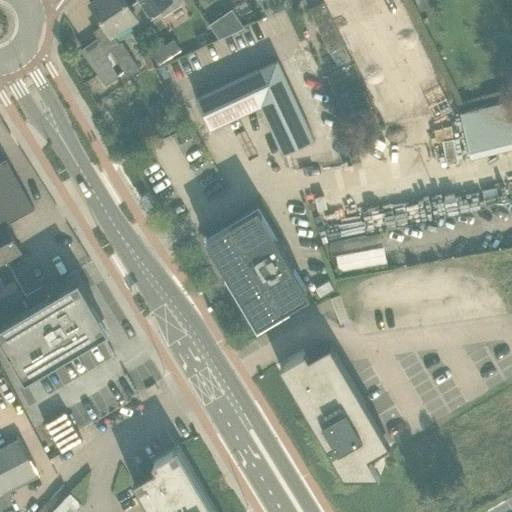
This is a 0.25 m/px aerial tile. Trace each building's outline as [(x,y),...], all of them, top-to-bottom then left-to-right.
[(128,6),(126,3),(124,0),(93,0),(90,3),(111,36),(135,20),(137,19),(128,6)] [(136,0),(128,6),(137,19),(135,20),(138,28),(161,13),(163,16),(180,4),(177,0),(136,0)] [(291,6),(288,0),(266,0),(273,14),(291,6)] [(340,47),(343,45),(323,2),(308,8),(336,66),(347,61),(340,47)] [(217,37),(242,25),(234,8),(209,20),(217,37)] [(151,27),(141,33),(150,46),(159,40),(151,27)] [(156,60),(179,50),(174,39),(151,50),(156,60)] [(128,77),(140,69),(121,42),(109,51),(128,77)] [(118,76),(105,53),(100,44),(84,56),(105,85),(118,76)] [(322,158),(314,139),(277,59),(195,97),(210,129),(260,106),(283,154),(274,158),(283,176),(322,158)] [(511,94),(459,108),(471,154),(511,143),(511,94)] [(0,263),(21,252),(6,225),(34,209),(6,159),(0,161),(0,263)] [(310,296),(258,208),(205,240),(258,328),(310,296)] [(337,271),(386,261),(380,231),(331,241),(337,271)] [(78,280),(0,326),(0,339),(25,381),(109,332),(78,280)] [(0,303),(2,308),(23,296),(19,288),(0,298),(0,303)] [(390,445),(365,403),(331,345),(309,357),(305,352),(279,367),(344,477),(380,476),(369,458),(390,445)] [(416,447),(414,448),(429,476),(421,480),(428,490),(431,499),(438,495),(439,497),(458,487),(462,495),(511,469),(511,376),(491,387),(500,405),(416,447)] [(149,395),(158,390),(154,383),(145,389),(149,395)] [(82,440),(65,410),(44,423),(61,452),(82,440)] [(18,486),(39,475),(19,438),(0,447),(0,509),(24,497),(18,486)] [(214,511),(177,448),(154,462),(151,464),(155,470),(133,482),(150,511),(214,511)]
